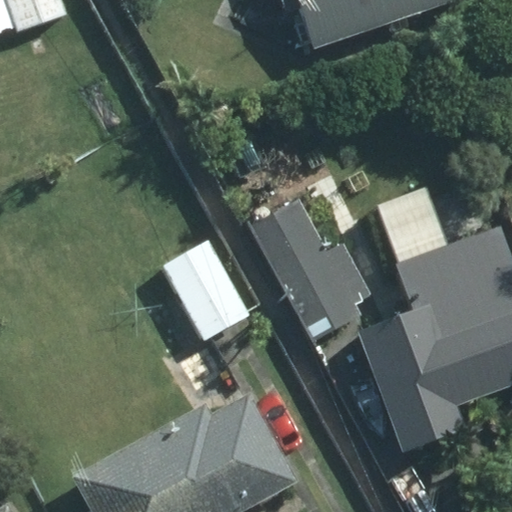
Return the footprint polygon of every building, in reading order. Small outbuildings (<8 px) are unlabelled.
[(64,25),(56,0),(0,0),(0,4),(12,42),(64,25)] [(475,6),(472,0),(265,0),(295,75),(475,6)] [(359,321),(296,211),(252,236),(315,346),(359,321)] [(245,331),(200,248),(156,271),(201,355),(245,331)] [(511,319),(414,355),(401,318),(342,339),(389,472),(457,448),(445,416),(493,399),(511,450),(511,319)] [(235,389),(57,493),(68,511),(254,511),(294,489),(235,389)]
